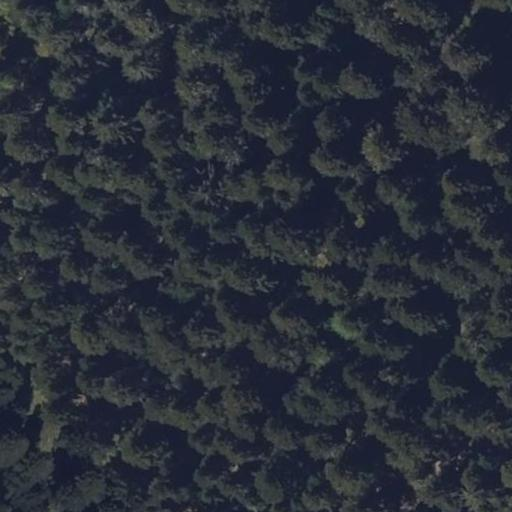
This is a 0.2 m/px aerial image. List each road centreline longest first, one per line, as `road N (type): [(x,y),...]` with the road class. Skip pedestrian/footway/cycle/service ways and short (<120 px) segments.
road 1 (track): [(437,511),(450,455),(361,339),(322,129),(376,0)]
road 2 (track): [(369,511),(431,479),(450,455),(511,470)]
